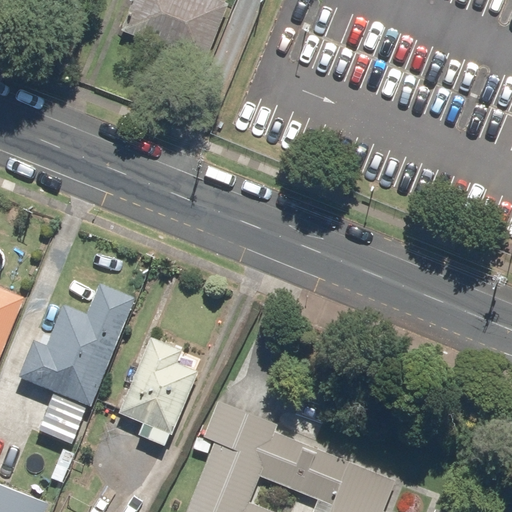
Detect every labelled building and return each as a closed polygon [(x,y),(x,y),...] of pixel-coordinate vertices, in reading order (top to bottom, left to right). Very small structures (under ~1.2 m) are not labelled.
[(230,2),(224,0),(135,0),(124,30),(207,62),(230,2)] [(0,355),(26,293),(0,281),(0,355)] [(135,295),(99,282),(90,309),(65,300),(53,334),(36,328),(19,376),(96,403),(135,295)] [(173,429),(207,358),(157,334),(120,411),(144,423),(140,432),(165,443),(171,429),(173,429)] [(286,403),(228,382),(209,438),(215,441),(189,511),(385,511),(386,509),(391,496),(398,475),(276,433),(286,403)] [(74,440),(87,406),(53,393),(40,427),(74,440)] [(44,511),(49,502),(0,483),(0,511),(44,511)]
